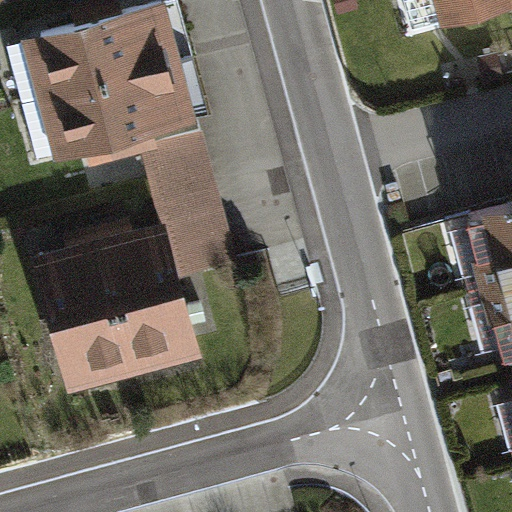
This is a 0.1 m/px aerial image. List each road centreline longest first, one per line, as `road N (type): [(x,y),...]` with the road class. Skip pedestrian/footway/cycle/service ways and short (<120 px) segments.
road 1 (residential): [(403,406),(0,509)]
road 2 (residential): [(338,155),(403,406)]
road 3 (residential): [(338,155),(511,108)]
road 4 (residential): [(292,0),(338,155)]
